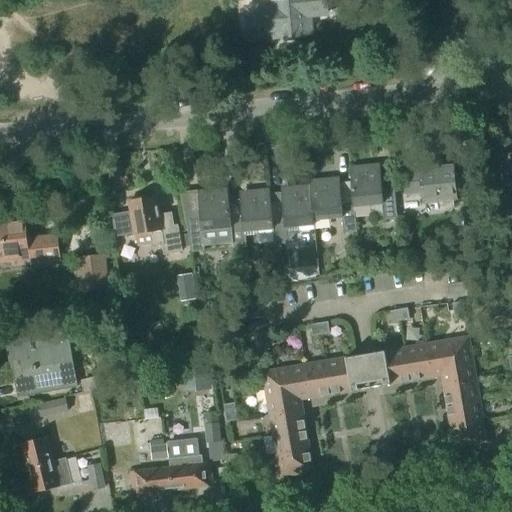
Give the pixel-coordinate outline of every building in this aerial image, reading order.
[(270,0),(271,6),(250,8),(251,19),(248,19),(249,36),(274,34),(275,38),(311,35),(309,15),(327,13),(325,0),(270,0)] [(511,155),(502,156),(503,177),(501,178),(503,199),(511,198),(511,155)] [(383,192),(380,166),(350,169),(353,198),(354,204),(354,209),(383,206),(384,221),(397,220),(394,191),(383,192)] [(457,201),(454,166),(405,172),(408,198),(423,196),(424,205),(440,203),(441,211),(454,209),(453,202),(457,201)] [(341,199),(340,180),(309,183),(310,188),(311,187),(315,227),(332,225),(331,221),(342,220),(344,235),(356,233),(354,209),(354,204),(353,198),(341,199)] [(275,246),(287,244),(288,244),(286,230),(315,227),(311,187),(310,188),(281,190),(284,216),(272,217),(274,236),(275,246)] [(191,249),(204,248),(233,245),(230,221),(231,221),(228,191),(198,193),(201,219),(186,221),(191,249)] [(274,236),(272,217),(269,191),(240,194),(243,220),(231,221),(230,221),(233,245),(233,250),(246,248),(245,234),(257,233),(257,238),(274,236)] [(144,200),(144,197),(132,199),(133,202),(130,203),(132,215),(136,234),(138,248),(154,245),(155,248),(164,246),(166,257),(182,254),(178,232),(174,233),(171,215),(159,217),(156,198),(144,200)] [(464,227),(477,226),(474,198),(462,200),(464,227)] [(116,238),(136,234),(132,215),(113,218),(116,238)] [(26,242),(24,220),(2,223),(2,228),(0,227),(0,262),(13,262),(13,265),(59,261),(57,239),(26,242)] [(82,292),(107,290),(103,257),(79,260),(82,292)] [(237,274),(239,294),(250,293),(248,273),(237,274)] [(229,298),(239,296),(237,284),(227,286),(229,298)] [(194,289),(179,291),(181,304),(196,302),(194,289)] [(455,322),(466,320),(463,303),(452,305),(455,322)] [(392,323),(409,320),(408,310),(391,313),(392,323)] [(313,337),(330,334),(328,324),(311,327),(313,337)] [(76,388),(66,333),(8,343),(11,362),(22,360),(25,380),(17,381),(20,397),(28,395),(76,388)] [(259,353),(269,351),(266,334),(256,336),(259,353)] [(449,376),(475,372),(469,338),(443,343),(449,376)] [(423,381),(442,378),(449,376),(443,343),(417,347),(423,381)] [(397,385),(423,381),(417,347),(391,351),(397,385)] [(373,389),(381,388),(397,385),(391,351),(367,355),(365,356),(371,389),(373,389)] [(345,394),(361,391),(371,389),(365,356),(340,360),(345,394)] [(320,398),(345,394),(340,360),(314,364),(320,398)] [(294,402),(301,401),(320,398),(314,364),(288,369),(294,402)] [(268,406),(294,402),(288,369),(262,373),(268,406)] [(182,374),(184,391),(208,388),(206,372),(182,374)] [(445,395),(478,390),(475,372),(449,376),(442,378),(445,395)] [(84,393),(100,389),(97,378),(81,382),(84,393)] [(448,413),(481,408),(478,390),(445,395),(448,413)] [(41,418),(69,412),(66,400),(38,407),(41,418)] [(271,425),(304,419),(301,401),(294,402),(268,406),(271,425)] [(224,406),(226,423),(237,421),(235,405),(224,406)] [(451,431),(484,426),(481,408),(448,413),(451,431)] [(206,427),(207,444),(220,443),(219,426),(218,427),(217,415),(206,415),(207,427),(206,427)] [(274,443),(307,437),(304,419),(271,425),(274,443)] [(454,449),(487,444),(484,426),(451,431),(454,449)] [(170,471),(173,490),(212,486),(210,466),(203,467),(202,455),(199,456),(197,437),(167,441),(170,471)] [(277,461),(310,455),(307,437),(274,443),(277,461)] [(53,464),(47,439),(22,445),(28,470),(66,460),(53,464)] [(153,461),(168,460),(167,448),(152,450),(153,461)] [(280,479),(287,477),(313,473),(310,455),(277,461),(280,479)] [(229,474),(240,472),(237,456),(226,457),(229,474)] [(34,495),(59,488),(72,485),(66,460),(28,470),(34,495)] [(94,493),(106,491),(101,464),(89,466),(94,493)] [(133,495),(173,490),(170,471),(131,475),(133,495)]
